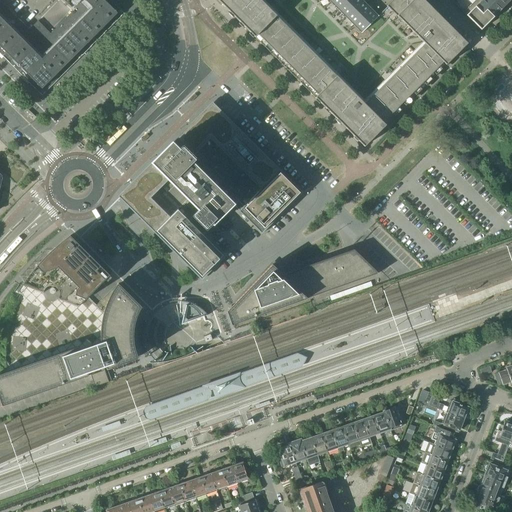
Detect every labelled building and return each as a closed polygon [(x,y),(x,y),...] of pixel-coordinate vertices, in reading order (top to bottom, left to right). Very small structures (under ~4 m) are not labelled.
[(103,0),(73,0),(74,0),(77,4),(73,7),(75,9),(51,34),(38,21),(29,30),(0,1),(0,46),(42,89),(81,50),(117,14),(103,0)] [(439,16),(434,10),(423,0),(392,0),(386,6),(387,7),(378,16),(373,11),(371,9),(366,3),(363,1),(362,0),(216,0),(228,11),(227,12),(233,19),(235,18),(255,38),(258,35),(264,41),(261,44),(265,48),(268,45),(274,51),(271,54),(275,58),(278,55),(284,61),(281,64),(286,69),(288,66),(294,72),(292,75),(296,79),(299,76),(305,82),(302,85),(306,89),(309,86),(315,92),(312,95),(335,118),(334,119),(340,126),(341,124),(342,125),(354,137),(358,133),(361,137),(357,140),(364,147),(385,126),(382,123),(389,117),(391,119),(396,115),(393,112),(399,106),(402,109),(406,105),(403,102),(409,96),(412,99),(416,95),(413,92),(419,86),(422,89),(426,85),(424,82),(430,76),(432,78),(437,74),(434,71),(440,65),(443,68),(467,44),(460,37),(457,41),(453,37),(457,34),(443,20),(444,20),(443,20),(439,16),(440,16),(439,16)] [(483,0),(475,0),(472,4),(489,22),(494,17),(496,15),(497,13),(483,0)] [(483,0),(497,13),(498,13),(501,10),(505,5),(499,0),(483,0)] [(489,22),(472,4),(463,13),(475,25),(478,27),(481,30),(489,22)] [(189,154),(190,153),(193,156),(210,139),(260,189),(238,211),(252,225),(261,234),(297,199),(303,193),(212,102),(117,196),(201,281),(226,256),(224,254),(205,234),(218,221),(228,231),(233,225),(223,215),(239,200),(196,157),(193,159),(189,154)] [(109,275),(80,246),(69,236),(65,239),(60,243),(56,247),(52,250),(48,254),(44,258),(41,261),(37,266),(32,272),(28,277),(24,283),(22,285),(43,293),(43,292),(44,291),(44,290),(45,289),(46,288),(47,287),(48,287),(49,287),(50,286),(51,286),(52,286),(53,286),(54,287),(55,287),(56,288),(57,289),(58,290),(58,291),(59,292),(59,293),(59,294),(59,295),(59,296),(59,297),(58,298),(58,299),(78,307),(109,275)] [(378,274),(353,250),(282,275),(277,270),(278,270),(278,269),(278,268),(278,267),(277,266),(276,266),(276,265),(275,265),(274,265),(274,266),(273,266),(272,265),(232,306),(226,312),(231,325),(233,325),(309,298),(378,274)] [(100,343),(80,350),(79,350),(78,347),(0,374),(0,420),(95,387),(108,382),(106,376),(104,370),(88,376),(87,373),(106,366),(107,369),(135,359),(134,356),(133,353),(132,349),(132,346),(131,343),(131,341),(131,336),(131,329),(132,322),(134,316),(137,309),(139,305),(118,284),(112,292),(109,298),(106,305),(103,312),(102,319),(101,326),(100,333),(100,340),(100,343)] [(193,304),(193,305),(193,306),(190,305),(188,304),(184,303),(182,302),(181,302),(180,301),(180,303),(179,313),(180,313),(180,312),(182,313),(184,313),(183,314),(184,314),(181,324),(188,321),(188,322),(199,318),(204,317),(204,316),(206,315),(207,315),(206,314),(205,312),(203,310),(201,309),(199,307),(197,306),(195,305),(193,304)] [(511,385),(511,365),(506,367),(507,368),(506,368),(507,370),(498,373),(502,385),(511,382),(511,386),(511,385)] [(423,404),(446,413),(463,419),(465,414),(466,415),(468,409),(467,409),(467,407),(468,405),(459,401),(453,399),(452,402),(450,401),(448,408),(430,401),(433,395),(422,390),(417,402),(423,404)] [(384,411),(384,413),(390,430),(402,426),(398,414),(399,414),(397,408),(393,409),(393,408),(384,411)] [(374,417),(373,417),(379,434),(390,430),(384,413),(380,415),(378,414),(375,415),(374,417)] [(463,419),(446,413),(441,424),(458,430),(460,425),(462,426),(464,420),(462,420),(463,419)] [(364,420),(362,421),(368,438),(379,434),(373,417),(370,418),(368,418),(364,419),(364,420)] [(498,439),(509,443),(511,435),(511,424),(511,422),(506,420),(506,422),(504,421),(498,439)] [(353,424),(352,425),(358,441),(368,438),(362,421),(359,422),(357,421),(354,423),(353,424)] [(342,428),(341,428),(348,445),(358,441),(352,425),(349,426),(347,425),(343,426),(343,428),(342,428)] [(331,432),(337,449),(338,449),(339,452),(343,451),(342,447),(348,445),(341,428),(340,427),(337,429),(336,430),(331,432)] [(434,445),(450,451),(452,447),(453,447),(455,442),(454,441),(455,440),(451,439),(453,433),(440,428),(435,427),(433,432),(434,432),(431,439),(435,441),(434,445)] [(321,435),(327,452),(337,449),(331,432),(330,431),(326,432),(325,434),(321,435)] [(402,444),(407,446),(411,436),(406,433),(402,444)] [(310,439),(316,456),(317,456),(327,452),(321,435),(319,435),(316,436),(315,438),(310,439)] [(304,441),(301,443),(300,443),(306,460),(307,459),(309,466),(319,462),(317,456),(316,456),(310,439),(309,438),(305,440),(304,441)] [(290,445),(289,445),(296,463),(306,460),(300,443),(301,443),(300,441),(294,443),(294,444),(294,445),(291,446),(290,445)] [(402,444),(398,454),(403,456),(407,446),(402,444)] [(281,467),(283,466),(285,465),(285,467),(296,463),(289,445),(289,447),(286,448),(285,447),(284,446),(279,448),(282,459),(279,461),(281,467)] [(434,445),(430,454),(448,461),(450,455),(449,455),(450,451),(434,445)] [(357,455),(359,462),(366,459),(363,453),(357,455)] [(503,457),(492,453),(490,459),(501,463),(503,457)] [(403,456),(398,454),(395,461),(401,463),(403,456)] [(430,454),(426,465),(443,471),(444,467),(445,468),(448,461),(430,454)] [(242,463),(231,467),(237,484),(248,480),(244,470),(246,469),(244,463),(242,464),(242,463)] [(394,465),(390,475),(395,477),(399,467),(394,465)] [(426,465),(422,475),(439,482),(439,481),(440,481),(442,476),(441,475),(443,471),(426,465)] [(486,471),(485,476),(504,484),(507,478),(504,476),(506,469),(499,467),(499,468),(489,465),(488,466),(487,465),(486,466),(485,470),(485,471),(486,471)] [(221,470),(220,471),(226,488),(237,484),(231,467),(227,468),(225,468),(222,468),(221,470)] [(302,481),(300,476),(297,467),(291,469),(296,483),(302,481)] [(215,473),(210,474),(216,491),(226,488),(220,471),(218,470),(216,471),(215,473)] [(201,477),(200,478),(206,495),(216,491),(210,474),(206,476),(204,475),(201,476),(201,477)] [(390,475),(386,485),(392,487),(395,477),(390,475)] [(422,475),(418,486),(436,493),(438,486),(437,485),(439,482),(422,475)] [(479,485),(479,486),(501,494),(504,484),(485,476),(483,479),(482,479),(481,480),(479,483),(480,484),(479,485)] [(194,480),(189,481),(195,499),(206,495),(200,478),(199,478),(197,477),(195,478),(194,480)] [(180,485),(179,485),(185,502),(195,499),(189,481),(185,483),(183,482),(181,483),(180,485)] [(331,511),(321,482),(306,487),(305,487),(299,489),(299,492),(306,511),(331,511)] [(173,487),(169,489),(175,506),(185,502),(179,485),(178,485),(176,484),(174,485),(173,487)] [(386,485),(383,495),(388,497),(389,498),(393,487),(392,487),(386,485)] [(416,491),(414,496),(431,502),(432,498),(433,499),(436,493),(418,486),(417,487),(417,486),(415,491),(416,491)] [(478,492),(477,496),(497,504),(501,494),(479,486),(478,486),(477,490),(477,491),(478,492)] [(159,492),(158,492),(164,509),(175,506),(169,489),(164,490),(163,489),(160,490),(159,492)] [(153,494),(148,496),(153,511),(156,511),(164,509),(158,492),(156,492),(153,492),(153,494)] [(240,494),(241,496),(243,502),(253,498),(251,493),(243,496),(242,494),(240,494)] [(405,504),(410,506),(427,511),(428,508),(430,509),(432,503),(431,503),(431,502),(414,496),(409,494),(405,504)] [(388,497),(383,495),(381,500),(379,505),(384,507),(388,497)] [(138,499),(137,500),(141,511),(153,511),(148,496),(144,497),(142,497),(139,497),(138,499)] [(497,504),(477,496),(475,500),(474,499),(473,500),(472,504),(472,505),(473,505),(473,506),(483,510),(482,511),(483,511),(489,511),(492,507),(495,508),(497,504)] [(132,502),(127,503),(130,511),(141,511),(137,500),(135,499),(132,500),(132,502)] [(239,511),(238,511),(256,511),(258,511),(257,507),(258,506),(257,502),(255,501),(254,500),(239,506),(241,511),(239,511)] [(118,506),(117,507),(118,511),(130,511),(127,503),(123,505),(121,504),(119,505),(118,506)]
